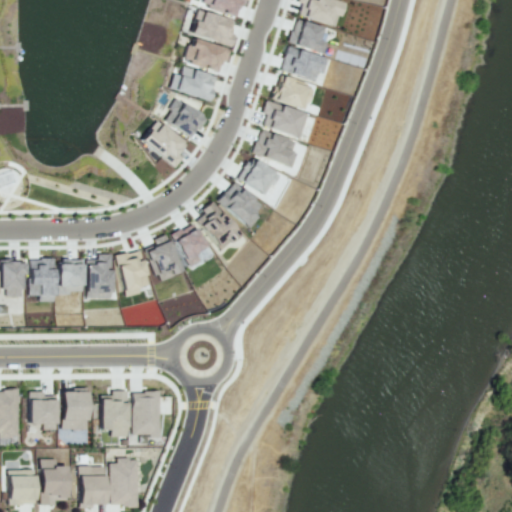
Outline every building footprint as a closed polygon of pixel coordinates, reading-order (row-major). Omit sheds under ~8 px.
[(242,0),(240,7),(235,5),(231,18),(202,8),(204,4),(197,2),(197,0),(242,0)] [(296,0),(298,0),(294,16),(332,25),(338,0),(336,0),(296,0)] [(185,34),(226,46),(230,34),(225,32),(229,20),(192,9),(185,34)] [(325,30),(290,20),(284,43),(318,53),(325,30)] [(187,35),(227,49),(222,64),(216,62),(213,73),(184,63),(186,60),(179,57),(187,35)] [(283,45),(278,58),(281,59),(277,70),(310,81),(313,73),(320,75),(325,59),(283,45)] [(177,64),(213,75),(205,101),(164,89),(168,73),(174,75),(177,64)] [(308,88),(286,81),(287,78),(275,75),(268,99),(302,109),(308,88)] [(171,97),(201,119),(186,140),(158,120),(166,110),(164,108),(171,97)] [(303,113),(261,100),(257,112),(262,114),(258,126),(296,137),(303,113)] [(136,140),(170,168),(179,157),(175,154),(182,145),(156,124),(148,133),(144,130),(136,140)] [(246,151),(251,137),(254,138),(258,128),(291,140),(288,149),(294,151),(288,167),(246,151)] [(262,195),(274,175),(244,158),(233,178),(262,195)] [(212,200),(221,189),(224,191),(231,182),(258,204),(252,211),(257,216),(247,228),(212,200)] [(217,250),(235,233),(207,201),(197,210),(200,213),(191,221),(217,250)] [(191,251),(200,246),(189,223),(167,233),(183,266),(196,260),(191,251)] [(149,239),(151,245),(141,249),(154,281),(177,272),(161,234),(149,239)] [(109,254),(123,251),(124,253),(135,250),(144,285),(135,287),(137,293),(121,298),(109,254)] [(107,254),(106,298),(82,297),(83,259),(94,260),(94,254),(107,254)] [(51,257),(36,257),(36,260),(25,260),(25,295),(34,295),(34,302),(51,302),(51,257)] [(0,288),(2,289),(2,296),(19,296),(19,260),(0,259),(0,288)] [(78,292),(77,260),(53,260),(54,293),(78,292)] [(56,390),(69,390),(69,388),(82,388),(82,430),(56,430),(56,390)] [(0,389),(13,389),(13,436),(5,436),(5,439),(0,439),(0,389)] [(107,390),(123,390),(123,437),(105,437),(105,430),(95,430),(96,396),(106,396),(107,390)] [(127,391),(153,390),(154,437),(145,437),(145,433),(128,434),(127,391)] [(23,391),(39,391),(39,395),(52,395),(51,431),(37,431),(37,424),(22,424),(23,391)] [(107,463),(115,463),(115,458),(132,458),(133,505),(124,505),(124,504),(119,504),(119,501),(107,501),(107,463)] [(37,459),(38,502),(51,502),(51,498),(63,497),(62,466),(52,466),(52,459),(37,459)] [(75,466),(76,506),(88,506),(88,500),(100,500),(100,466),(75,466)] [(5,470),(5,503),(19,503),(19,500),(30,500),(30,469),(5,470)]
